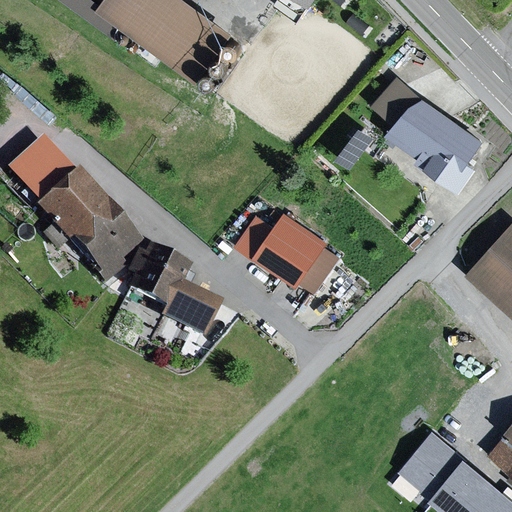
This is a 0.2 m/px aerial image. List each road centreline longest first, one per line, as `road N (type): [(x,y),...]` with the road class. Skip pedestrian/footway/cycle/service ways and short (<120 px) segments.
road 1 (track): [(511,172),(170,511)]
road 2 (primary): [(511,91),(424,0)]
